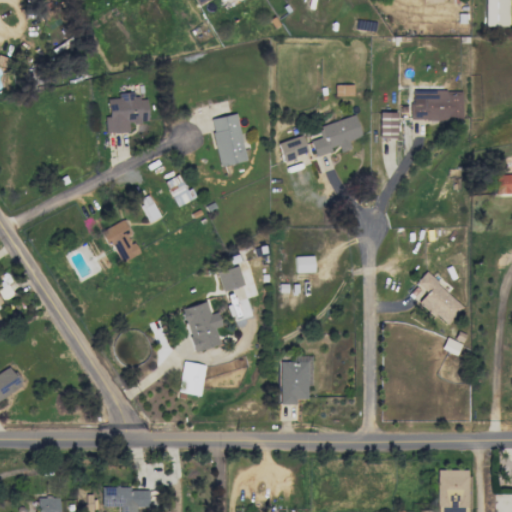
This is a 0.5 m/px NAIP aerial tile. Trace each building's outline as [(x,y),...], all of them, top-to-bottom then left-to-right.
[(303,0),(303,10),(313,11),(313,0),(303,0)] [(505,26),(505,0),(483,0),(483,26),(505,26)] [(352,95),(352,84),(333,85),(333,96),(352,95)] [(460,120),(460,90),(409,90),(409,120),(460,120)] [(145,98),(135,99),(134,92),(116,93),(116,98),(106,99),(106,115),(103,116),(104,133),(128,132),(127,123),(146,122),(145,98)] [(394,112),(378,112),(377,138),(394,138),(394,112)] [(208,118),(218,166),(244,161),(234,113),(208,118)] [(360,136),(353,115),(315,126),(319,137),(309,140),(313,155),(338,147),(339,152),(349,148),(347,140),(360,136)] [(276,142),(281,160),(306,153),(300,135),(276,142)] [(511,192),(511,173),(492,174),(493,193),(511,192)] [(184,190),(176,174),(162,181),(175,207),(193,197),(188,188),(184,190)] [(118,262),(136,253),(120,220),(97,231),(106,247),(110,245),(118,262)] [(293,272),(312,272),(311,256),(293,256),(293,272)] [(219,290),(241,286),(237,266),(215,270),(219,290)] [(462,306),(423,272),(413,282),(425,292),(417,301),(444,326),(462,306)] [(180,308),(192,352),(218,344),(213,328),(220,326),(216,312),(208,314),(205,301),(180,308)] [(309,355),(292,356),(292,361),(277,361),(277,404),(294,404),(294,399),(305,399),(305,386),(309,386),(309,355)] [(203,365),(181,361),(175,391),(196,396),(203,365)] [(9,366),(0,371),(0,398),(21,385),(9,366)] [(435,511),(431,511),(415,511),(467,511),(468,470),(435,469),(435,511)] [(100,506),(118,506),(118,511),(134,511),(134,506),(147,506),(147,490),(127,490),(127,486),(100,486),(100,506)] [(93,511),(93,494),(84,494),(84,510),(93,511)] [(57,511),(58,498),(36,497),(35,511),(57,511)]
